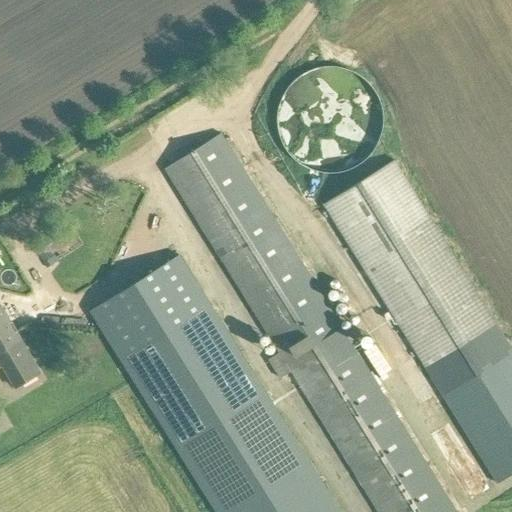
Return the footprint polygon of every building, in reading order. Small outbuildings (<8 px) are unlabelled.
[(281,101),(278,113),(277,126),(280,138),(286,149),(294,159),(305,166),(317,171),(329,172),(342,171),(354,167),(364,159),(373,150),(379,139),(382,127),(382,114),(379,102),(373,90),(365,81),(355,74),(343,69),(330,67),(318,69),(306,73),(295,80),(287,89),(281,101)] [(291,372),(377,511),(455,511),(220,134),(164,169),(279,353),(269,360),(280,379),(291,372)] [(511,351),(394,161),(323,205),(443,398),(497,484),(511,474),(511,351)] [(340,511),(210,306),(179,255),(90,311),(121,362),(216,511),(340,511)] [(0,363),(15,390),(40,376),(3,309),(0,302),(0,363)]
